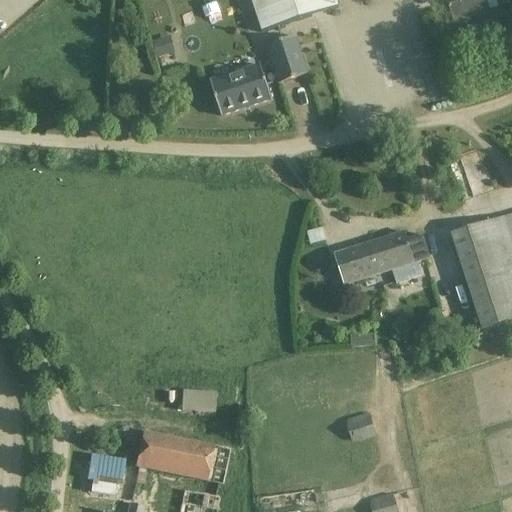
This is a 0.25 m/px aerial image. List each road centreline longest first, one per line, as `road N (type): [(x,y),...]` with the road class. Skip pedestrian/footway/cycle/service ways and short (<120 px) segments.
road 1 (unclassified): [(0,139),(227,150),(453,116)]
road 2 (unclassified): [(46,511),(56,387),(0,293)]
